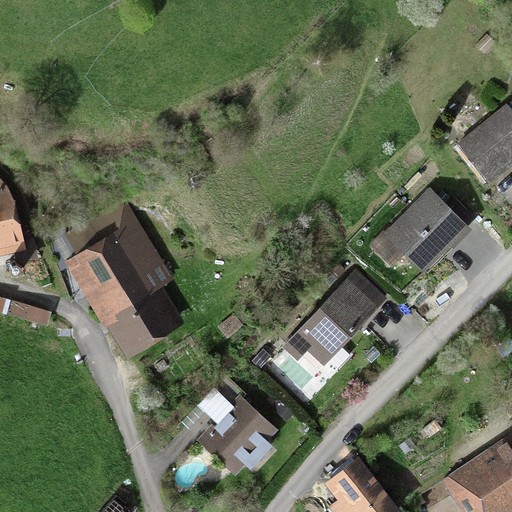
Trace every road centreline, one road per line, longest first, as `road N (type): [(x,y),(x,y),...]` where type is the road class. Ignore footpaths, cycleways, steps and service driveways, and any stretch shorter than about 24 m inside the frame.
road 1 (residential): [(511,247),(272,511)]
road 2 (residential): [(0,283),(83,320),(158,511)]
